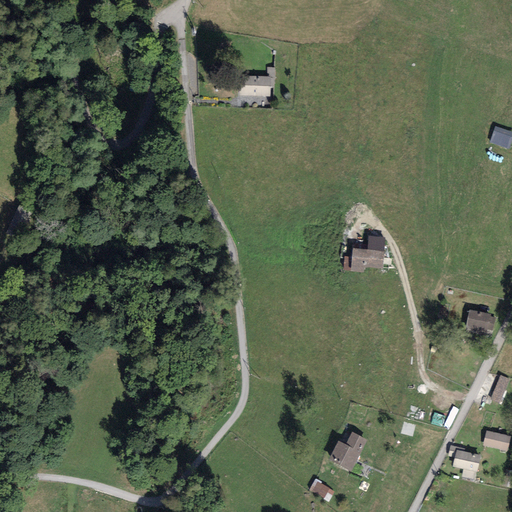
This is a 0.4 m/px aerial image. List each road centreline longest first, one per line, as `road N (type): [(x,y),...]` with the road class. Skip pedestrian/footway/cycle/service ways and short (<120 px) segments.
road 1 (unclassified): [(182,2),(193,176),(235,262),(241,404),(200,461),(155,501),(71,478),(0,478)]
road 2 (unclassified): [(23,0),(58,38),(96,128),(115,141),(139,127),(156,79),(160,23),(182,2)]
road 3 (unclassified): [(511,314),(411,511)]
